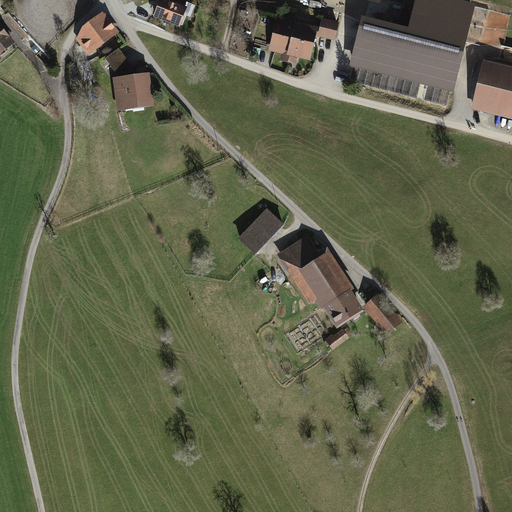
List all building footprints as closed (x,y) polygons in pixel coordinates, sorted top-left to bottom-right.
[(185,9),(162,0),(156,16),(179,25),(185,9)] [(363,25),(354,62),(452,87),(472,7),(446,0),(418,0),(409,37),(363,25)] [(10,22),(24,37),(27,35),(9,14),(7,16),(11,21),(10,22)] [(78,38),(88,51),(115,30),(104,15),(95,20),(83,28),(78,38)] [(338,24),(323,20),(319,35),(334,39),(338,24)] [(291,53),(297,26),(279,22),(273,48),(291,53)] [(297,26),(291,53),(309,57),(315,31),(297,26)] [(0,27),(0,52),(13,43),(0,27)] [(123,56),(111,65),(119,77),(131,68),(123,56)] [(511,69),(485,63),(474,107),(511,116),(511,69)] [(146,77),(117,81),(119,96),(125,95),(127,106),(150,103),(146,77)] [(268,211),(240,239),(256,254),(283,225),(268,211)] [(306,240),(282,256),(289,267),(298,261),(310,281),(301,287),(312,303),(320,297),(326,306),(338,325),(360,310),(348,291),(347,291),(325,257),(319,260),(306,240)] [(378,298),(367,307),(388,332),(399,323),(378,298)] [(325,345),(326,346),(329,344),(332,348),(348,336),(347,336),(351,333),(348,328),(343,331),(343,330),(334,337),(332,335),(327,341),(328,342),(325,345)]
